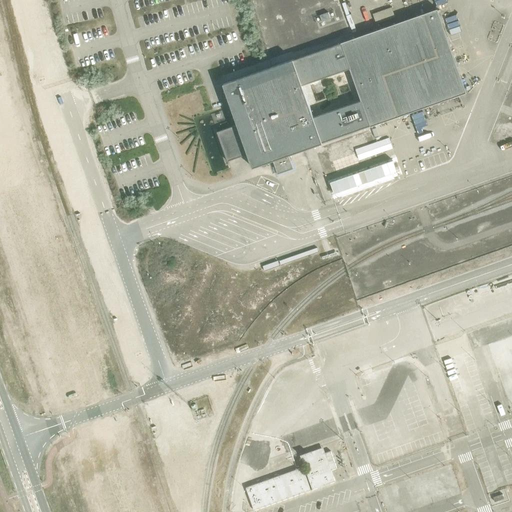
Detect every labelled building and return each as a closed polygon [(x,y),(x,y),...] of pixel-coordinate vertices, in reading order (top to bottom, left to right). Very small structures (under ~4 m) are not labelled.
[(373,14),(376,24),(395,18),(391,8),(373,14)] [(277,175),(293,169),(288,155),(322,143),(370,126),(466,93),(437,9),(272,67),(223,84),(237,125),(217,132),(227,162),(248,154),(252,168),(260,165),(261,166),(262,167),(263,167),(264,167),(265,167),(266,166),(266,165),(267,165),(267,164),(267,163),(273,161),(277,175)] [(321,22),(330,19),(328,12),(319,16),(321,22)] [(351,15),(346,17),(352,33),(356,31),(351,15)] [(216,128),(231,125),(227,110),(213,113),(216,128)] [(388,139),(369,146),(372,155),(391,149),(388,139)] [(336,482),(331,471),(337,469),(331,452),(326,454),(323,448),(300,456),(304,468),(246,489),(254,511),(336,482)]
